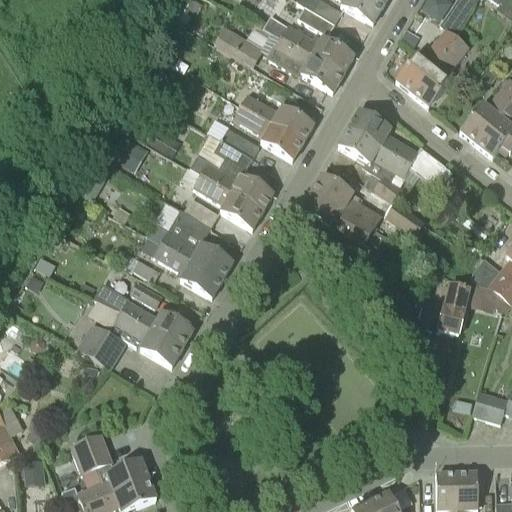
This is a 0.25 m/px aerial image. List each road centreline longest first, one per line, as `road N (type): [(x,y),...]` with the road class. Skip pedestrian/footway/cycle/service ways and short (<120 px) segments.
road 1 (residential): [(182,511),(159,437),(167,410),(362,83)]
road 2 (residential): [(322,511),(446,457),(511,456)]
road 3 (residential): [(511,201),(362,83)]
